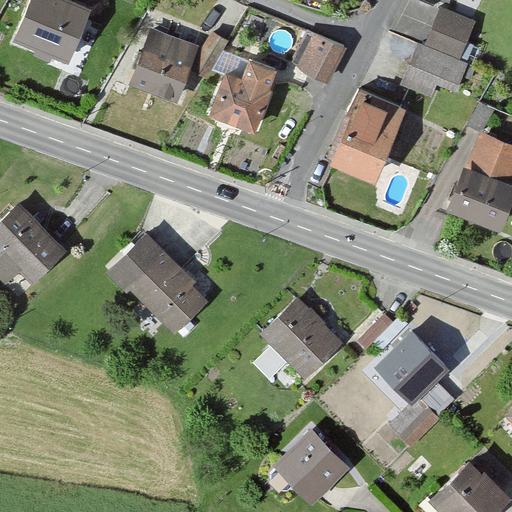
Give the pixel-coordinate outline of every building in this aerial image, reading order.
[(28,0),(15,35),(69,57),(90,4),(81,0),(28,0)] [(440,6),(425,45),(458,58),(474,19),(440,6)] [(177,98),(197,43),(151,26),(131,81),(177,98)] [(327,79),(343,47),(307,29),(291,61),(327,79)] [(190,64),(205,75),(228,40),(213,30),(190,64)] [(457,89),(467,62),(458,58),(425,45),(418,42),(402,82),(430,93),(435,81),(457,89)] [(254,128),(275,66),(249,56),(243,74),(226,69),(211,113),(254,128)] [(331,159),(372,177),(403,106),(358,86),(350,104),(354,106),(331,159)] [(511,193),(511,181),(511,180),(511,142),(481,130),(468,164),(464,162),(447,206),(500,226),(511,193)] [(33,278),(64,247),(18,200),(0,217),(0,274),(5,280),(20,265),(33,278)] [(175,330),(208,298),(191,280),(194,277),(148,229),(108,268),(126,287),(130,284),(175,330)] [(304,374),(340,338),(297,294),(261,330),(304,374)] [(418,394),(448,365),(410,327),(374,362),(411,400),(418,394)] [(418,394),(411,400),(390,421),(411,443),(438,417),(436,414),(454,397),(445,389),(429,405),(418,394)] [(310,499),(348,462),(311,425),(273,462),(310,499)] [(445,511),(487,511),(509,491),(484,465),(481,468),(470,456),(429,495),(445,511)]
